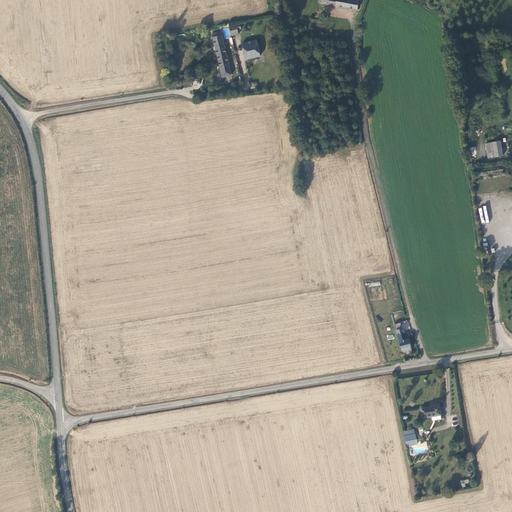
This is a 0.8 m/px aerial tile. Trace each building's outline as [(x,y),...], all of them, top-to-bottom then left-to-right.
[(318,0),(318,5),(357,12),(358,0),(318,0)] [(221,33),(214,35),(220,78),(228,77),(221,33)] [(256,38),(242,40),(246,63),(258,61),(258,58),(256,38)] [(495,145),(487,146),(488,156),(496,155),(497,160),(505,158),(501,144),(495,145)] [(419,410),(421,420),(439,417),(438,407),(437,405),(431,406),(431,408),(419,410)] [(414,435),(403,436),(405,447),(415,446),(414,435)]
